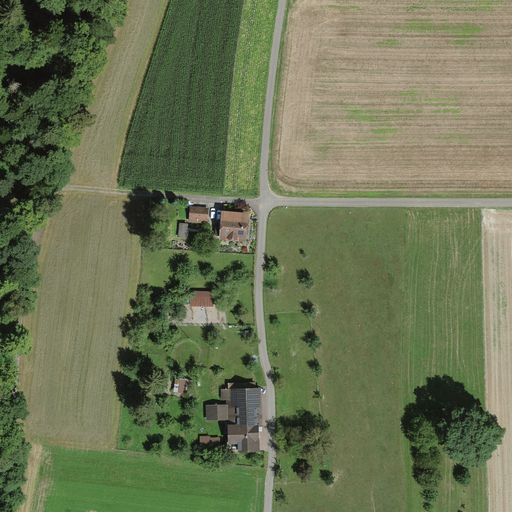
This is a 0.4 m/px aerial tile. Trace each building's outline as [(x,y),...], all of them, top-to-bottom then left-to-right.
[(203,217),(204,208),(189,208),(189,217),(203,217)] [(227,242),(252,242),(255,212),(228,210),(227,242)] [(218,307),(217,291),(193,291),(193,307),(218,307)] [(174,392),(187,393),(189,381),(175,379),(174,392)] [(256,450),(254,389),(208,391),(208,399),(227,398),(228,451),(256,450)] [(223,406),(205,407),(205,417),(223,417),(223,406)] [(207,437),(199,437),(200,448),(207,447),(207,437)]
